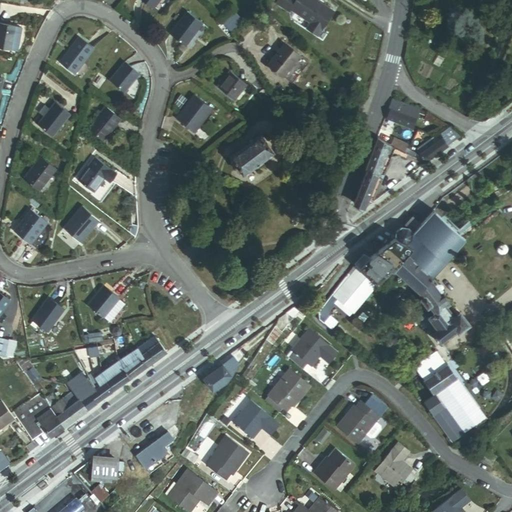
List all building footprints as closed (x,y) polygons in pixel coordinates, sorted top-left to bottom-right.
[(148,0),(160,9),(166,0),(148,0)] [(336,11),(319,0),(299,0),(300,0),(299,0),(282,0),(278,7),(290,15),(293,11),(314,24),(311,29),(321,35),(336,11)] [(227,23),(238,34),(249,23),(239,12),(227,23)] [(176,36),(191,47),(208,26),(192,14),(176,36)] [(1,47),(20,51),(25,28),(5,25),(1,47)] [(60,60),(74,72),(94,46),(80,35),(60,60)] [(274,63),(288,76),(306,57),(292,44),(274,63)] [(111,80),(126,92),(140,74),(126,63),(111,80)] [(227,87),(243,99),(254,83),(238,72),(227,87)] [(358,102),(363,104),(366,96),(360,95),(358,102)] [(176,120),(193,134),(212,112),(195,97),(176,120)] [(410,104),(398,100),(395,108),(397,109),(410,114),(412,107),(409,106),(410,104)] [(47,123),(62,135),(79,114),(63,102),(47,123)] [(426,110),(410,104),(409,106),(412,107),(425,112),(426,110)] [(348,114),(358,118),(362,109),(352,105),(348,114)] [(96,128),(111,140),(129,119),(113,106),(96,128)] [(410,114),(397,109),(393,118),(420,127),(425,112),(412,107),(410,114)] [(427,160),(450,143),(442,133),(420,150),(427,160)] [(399,140),(392,137),(389,144),(393,146),(396,147),(399,140)] [(228,162),(241,179),(272,155),(259,138),(228,162)] [(374,196),(378,198),(395,158),(389,156),(393,146),(389,144),(381,140),(369,172),(370,173),(358,204),(370,208),(374,196)] [(413,147),(399,140),(396,147),(410,153),(413,147)] [(32,179),(47,190),(64,169),(50,157),(32,179)] [(76,180),(91,192),(102,178),(104,176),(109,180),(114,173),(94,157),(76,180)] [(14,230),(32,245),(49,223),(31,209),(14,230)] [(65,231),(81,246),(101,224),(84,209),(65,231)] [(420,295),(433,281),(467,245),(449,227),(432,211),(408,230),(406,228),(400,228),(394,232),(392,240),(371,257),(367,252),(351,265),(354,268),(377,289),(381,292),(397,274),(410,286),(420,295)] [(496,262),(501,258),(497,253),(492,257),(496,262)] [(353,317),(377,289),(354,268),(329,297),(353,317)] [(462,318),(459,320),(443,299),(442,300),(437,293),(440,290),(433,281),(420,295),(426,302),(423,304),(429,312),(431,310),(436,317),(430,323),(439,335),(435,338),(442,348),(458,336),(459,338),(470,329),(462,318)] [(116,322),(128,308),(121,303),(125,298),(111,286),(96,306),(116,322)] [(0,322),(16,302),(0,289),(0,322)] [(121,303),(128,308),(132,303),(125,298),(121,303)] [(33,321),(47,332),(64,310),(50,299),(33,321)] [(294,322),(302,313),(295,308),(286,315),(294,322)] [(273,345),(282,334),(274,328),(266,339),(273,345)] [(330,363),(339,352),(310,330),(293,351),(311,365),(319,355),(321,356),(330,363)] [(0,355),(6,357),(10,340),(0,337),(0,355)] [(155,362),(166,354),(154,337),(143,345),(155,362)] [(115,357),(122,355),(118,341),(96,346),(99,356),(114,353),(115,357)] [(145,369),(155,362),(143,345),(133,352),(145,369)] [(96,346),(85,349),(88,359),(99,356),(96,346)] [(136,375),(145,369),(133,352),(124,359),(136,375)] [(311,365),(313,367),(321,356),(319,355),(311,365)] [(19,357),(35,379),(43,374),(29,356),(19,357)] [(128,381),(136,375),(124,359),(116,364),(128,381)] [(210,379),(218,390),(234,374),(243,367),(237,359),(210,379)] [(471,425),(483,416),(443,363),(420,381),(433,398),(444,389),(471,425)] [(111,394),(128,381),(116,364),(99,377),(111,394)] [(304,397),(313,386),(292,370),(267,401),(281,413),(285,408),(289,411),(294,405),(302,395),(304,397)] [(91,382),(85,373),(66,386),(76,399),(85,412),(103,399),(96,389),(91,382)] [(103,399),(111,394),(99,377),(94,380),(99,387),(96,389),(103,399)] [(18,411),(31,401),(18,384),(5,393),(18,411)] [(63,428),(85,412),(76,399),(71,403),(64,392),(46,405),(48,408),(63,428)] [(18,411),(5,393),(0,396),(0,407),(8,418),(18,411)] [(294,405),(296,407),(304,397),(302,395),(294,405)] [(455,437),(461,433),(433,398),(426,402),(422,407),(450,441),(455,437)] [(273,436),(282,424),(253,402),(237,423),(254,437),(262,427),(264,429),(273,436)] [(342,427),(362,444),(384,418),(365,403),(360,409),(353,418),(350,416),(342,427)] [(350,416),(353,418),(360,409),(358,407),(350,416)] [(49,438),(63,428),(48,408),(35,418),(49,438)] [(254,437),(257,439),(264,429),(262,427),(254,437)] [(167,445),(177,437),(172,430),(161,439),(167,445)] [(18,459),(30,450),(19,435),(12,441),(9,437),(4,441),(18,459)] [(244,460),(246,462),(255,451),(233,435),(212,462),(232,477),(236,470),(244,460)] [(149,467),(164,455),(161,451),(163,449),(165,451),(170,447),(167,445),(161,439),(140,455),(149,467)] [(400,489),(414,472),(404,464),(406,461),(413,453),(402,444),(379,471),(400,489)] [(0,449),(0,469),(13,459),(4,446),(0,449)] [(318,472),(339,489),(360,464),(341,448),(333,458),(328,463),(327,462),(318,472)] [(116,476),(121,477),(123,460),(98,456),(95,478),(115,480),(116,476)] [(236,470),(239,472),(246,462),(244,460),(236,470)] [(414,472),(416,470),(406,461),(404,464),(414,472)] [(89,483),(95,478),(85,464),(78,469),(89,483)] [(214,503),(223,490),(193,468),(183,482),(186,484),(177,497),(195,511),(205,497),(214,503)] [(173,494),(177,497),(186,484),(183,482),(173,494)] [(104,501),(112,495),(103,484),(95,490),(104,501)] [(467,511),(465,509),(467,507),(477,500),(468,489),(439,511),(467,511)] [(74,511),(86,500),(78,492),(56,511),(74,511)] [(341,511),(342,511),(324,497),(313,510),(306,504),(298,511),(341,511)]
